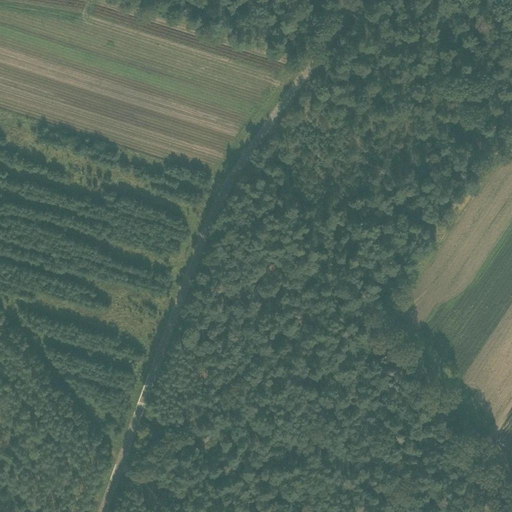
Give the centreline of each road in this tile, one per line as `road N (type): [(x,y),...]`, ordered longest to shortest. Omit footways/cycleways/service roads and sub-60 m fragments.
road 1 (unclassified): [(102,511),(236,187),(358,0)]
road 2 (track): [(157,511),(0,305)]
